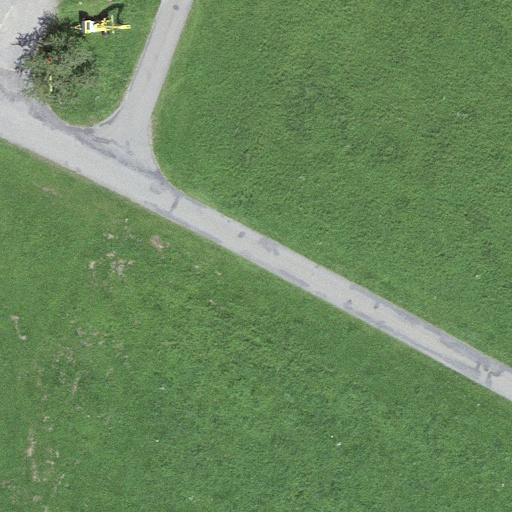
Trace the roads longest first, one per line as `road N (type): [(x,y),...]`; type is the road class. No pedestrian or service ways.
road 1 (track): [(0,128),(118,174),(511,381)]
road 2 (track): [(180,0),(118,174)]
